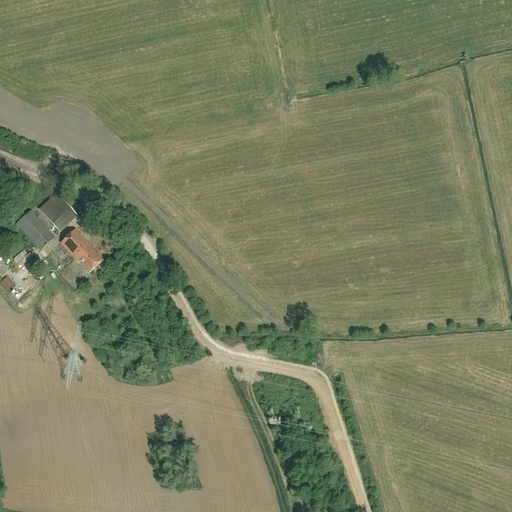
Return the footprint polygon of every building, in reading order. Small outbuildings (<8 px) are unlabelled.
[(35,182),(28,189),(32,193),(39,186),(35,182)] [(57,194),(39,210),(59,233),(78,217),(57,194)] [(40,252),(55,238),(31,211),(16,225),(40,252)] [(75,230),(60,244),(77,262),(78,261),(89,273),(103,261),(91,248),(92,248),(75,230)] [(62,278),(73,287),(83,274),(72,265),(62,278)] [(18,302),(11,293),(1,300),(8,309),(18,302)]
